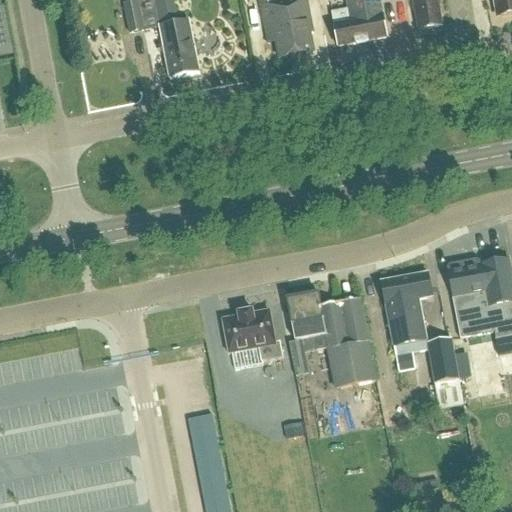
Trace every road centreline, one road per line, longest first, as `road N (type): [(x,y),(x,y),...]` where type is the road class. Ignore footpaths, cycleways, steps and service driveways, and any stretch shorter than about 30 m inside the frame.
road 1 (residential): [(511,202),(368,251),(0,324)]
road 2 (residential): [(57,141),(511,53)]
road 3 (secondary): [(76,238),(511,156)]
road 4 (unclassified): [(57,141),(29,0)]
